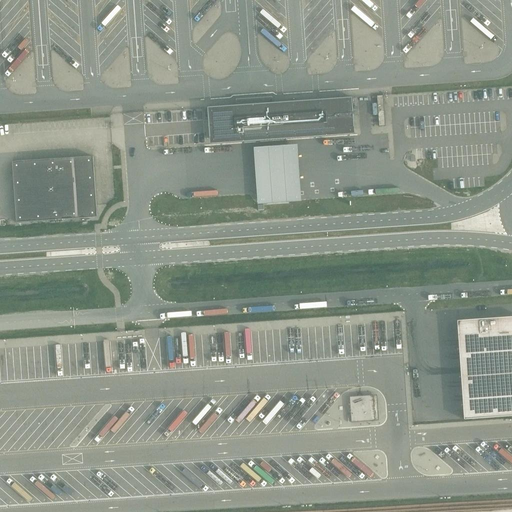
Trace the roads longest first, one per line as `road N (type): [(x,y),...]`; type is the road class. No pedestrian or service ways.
road 1 (unclassified): [(508,186),(466,210),(431,218),(139,238)]
road 2 (unclassified): [(140,258),(433,238),(511,243)]
road 3 (unclassified): [(144,312),(511,287)]
road 4 (unclassified): [(0,322),(144,312)]
road 5 (unclassified): [(0,268),(140,258)]
road 6 (unclassified): [(139,238),(0,247)]
